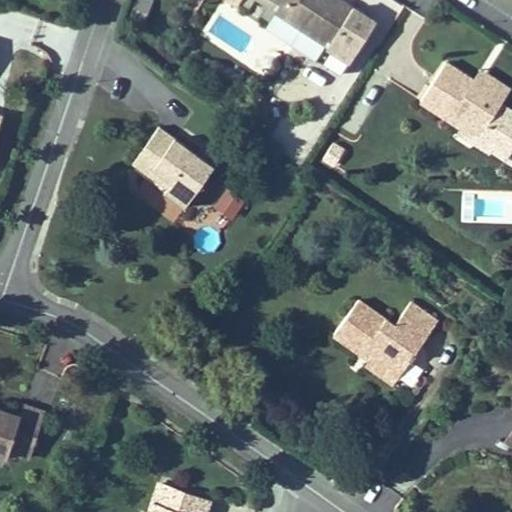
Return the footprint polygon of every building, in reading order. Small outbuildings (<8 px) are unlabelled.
[(239,0),(239,1),(268,19),(273,10),(325,42),(324,44),(348,59),(375,15),(352,1),(350,3),(345,0),(239,0)] [(508,160),(511,153),(511,108),(499,100),(469,81),(473,74),(447,58),(424,95),(462,120),(457,128),(508,160)] [(499,100),(509,85),(502,81),(478,66),(473,74),(469,81),(499,100)] [(156,126),(133,159),(152,172),(157,165),(175,177),(170,184),(166,191),(185,204),(212,164),(156,126)] [(157,165),(152,172),(170,184),(175,177),(157,165)] [(232,216),(244,199),(226,186),(213,203),(232,216)] [(379,318),(357,351),(382,368),(384,365),(389,358),(400,366),(395,374),(422,392),(459,338),(431,319),(415,341),(379,318)] [(384,365),(395,374),(400,366),(389,358),(384,365)] [(422,392),(395,374),(388,383),(416,401),(422,392)] [(0,444),(8,447),(9,444),(28,450),(42,405),(26,400),(22,411),(0,403),(0,444)] [(202,511),(207,499),(157,481),(146,511),(202,511)]
